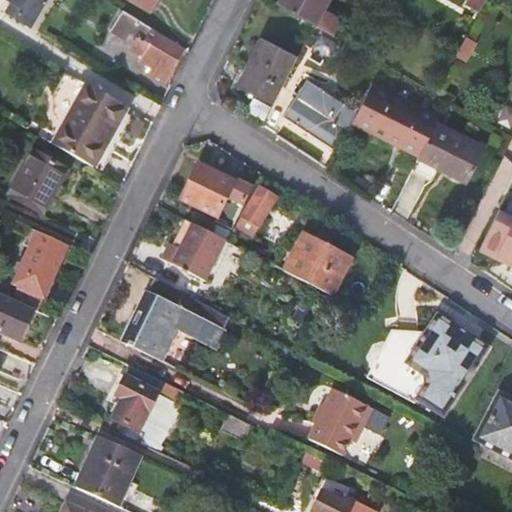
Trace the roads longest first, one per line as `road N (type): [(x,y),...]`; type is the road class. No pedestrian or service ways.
road 1 (residential): [(184,100),(0,482)]
road 2 (residential): [(184,100),(511,317)]
